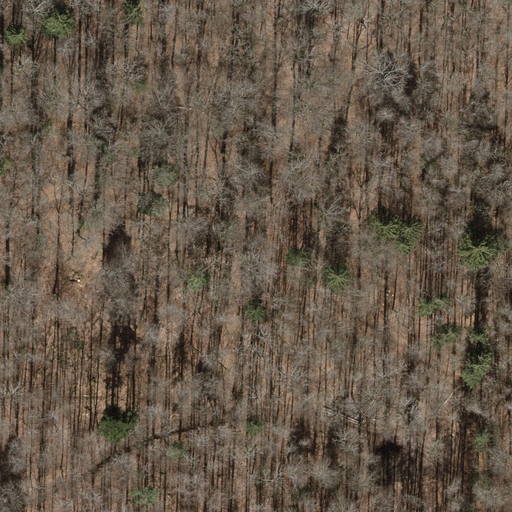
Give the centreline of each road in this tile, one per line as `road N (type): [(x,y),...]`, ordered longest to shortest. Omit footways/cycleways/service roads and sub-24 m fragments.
road 1 (track): [(0,501),(150,429),(239,411),(335,416),(443,468),(488,511)]
road 2 (track): [(503,511),(486,383),(511,281)]
